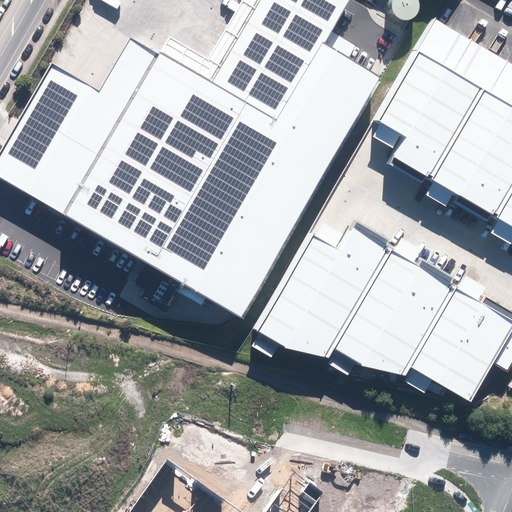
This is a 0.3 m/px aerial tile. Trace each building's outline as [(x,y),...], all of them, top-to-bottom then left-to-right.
[(112,127),(64,210),(228,305),(370,65),(317,33),(336,0),(244,0),(242,5),(233,20),(224,35),(215,50),(206,65),(200,76),(156,51),(131,94),(112,127)] [(388,9),(393,9),(397,7),(401,4),(403,0),(377,0),(377,1),(380,4),(384,7),(388,9)] [(416,52),(452,72),(470,40),(434,19),(416,52)] [(131,94),(156,51),(128,36),(96,88),(50,61),(0,146),(0,174),(64,210),(112,127),(131,94)] [(482,89),(490,93),(508,61),(470,40),(452,72),(482,89)] [(391,156),(430,178),(482,89),(452,72),(416,52),(377,120),(403,135),(391,156)] [(490,93),(511,105),(511,63),(508,61),(490,93)] [(511,105),(490,93),(482,89),(430,178),(496,216),(511,187),(511,105)] [(511,187),(496,216),(511,225),(511,187)] [(328,340),(386,243),(350,221),(338,240),(311,224),(250,326),(313,364),(328,340)] [(386,243),(328,340),(394,380),(406,361),(453,283),(386,243)] [(511,318),(453,283),(406,361),(469,399),(494,359),(508,368),(511,361),(511,318)] [(104,438),(91,406),(67,416),(91,477),(121,466),(109,436),(104,438)] [(242,511),(167,459),(129,511),(310,511),(324,493),(294,472),(266,511),(242,511)]
